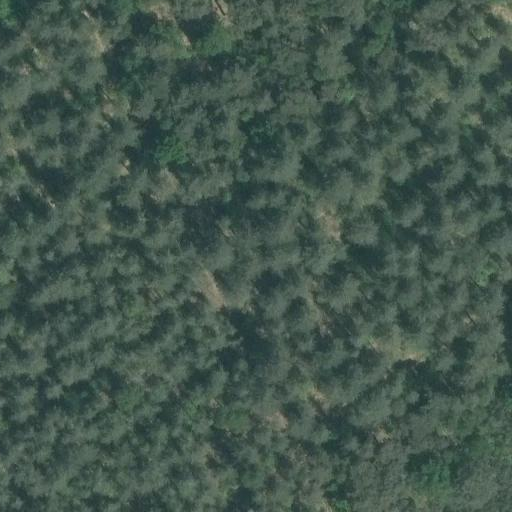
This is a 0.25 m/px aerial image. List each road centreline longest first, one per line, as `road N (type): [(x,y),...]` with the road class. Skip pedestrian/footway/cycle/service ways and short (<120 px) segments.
road 1 (track): [(184,219),(320,511)]
road 2 (track): [(75,0),(184,219)]
